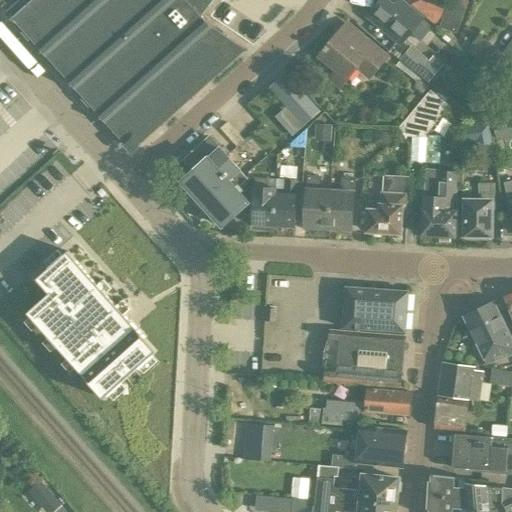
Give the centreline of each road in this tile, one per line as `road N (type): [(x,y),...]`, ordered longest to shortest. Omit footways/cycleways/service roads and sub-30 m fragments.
road 1 (residential): [(209,511),(196,484),(200,252)]
road 2 (residential): [(129,179),(317,0)]
road 3 (residential): [(451,265),(200,252)]
road 4 (residential): [(451,265),(429,348),(414,511)]
road 5 (residential): [(129,179),(0,37)]
